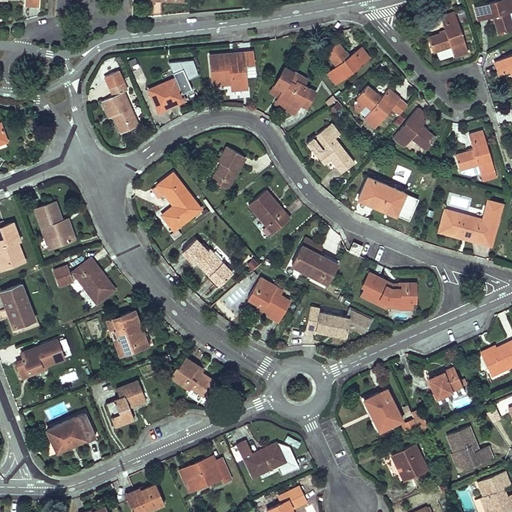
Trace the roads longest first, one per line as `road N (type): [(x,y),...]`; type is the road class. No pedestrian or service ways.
road 1 (residential): [(98,179),(198,118),(246,115),(266,126),(315,195),(344,218),(511,285)]
road 2 (residential): [(366,3),(63,53)]
road 3 (residential): [(98,179),(126,248),(152,277),(209,331),(279,373)]
road 4 (residential): [(34,490),(84,485),(278,399)]
road 5 (residential): [(324,385),(511,296)]
road 6 (residential): [(8,49),(10,93),(40,97),(84,151)]
